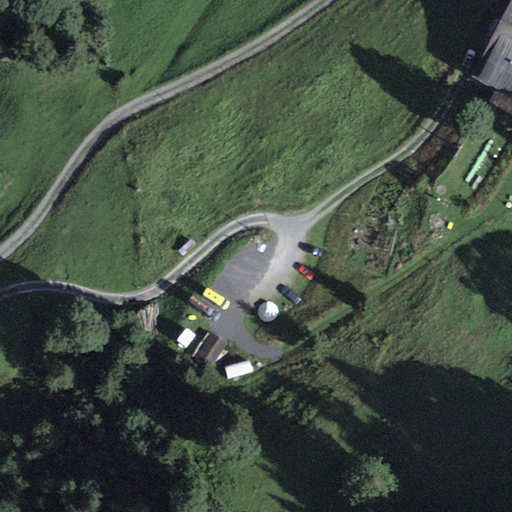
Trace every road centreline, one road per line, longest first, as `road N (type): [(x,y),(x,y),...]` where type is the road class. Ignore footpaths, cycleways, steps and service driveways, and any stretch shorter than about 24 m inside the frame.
road 1 (track): [(0,294),(46,284),(134,299),(243,221),(303,220),(425,133),(479,42)]
road 2 (track): [(323,0),(261,45),(111,121),(0,254)]
